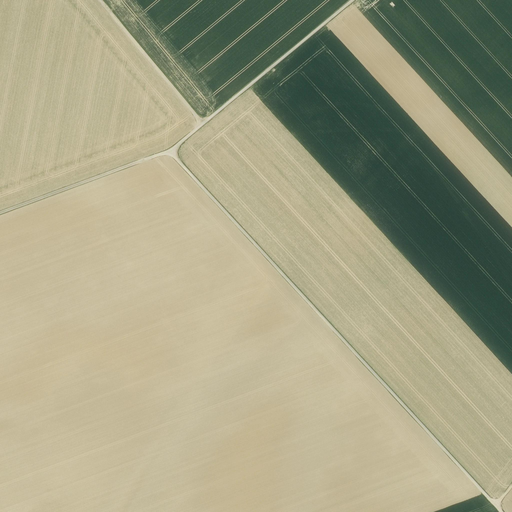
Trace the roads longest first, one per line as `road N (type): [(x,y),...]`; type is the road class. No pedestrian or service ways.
road 1 (track): [(170,151),(502,511)]
road 2 (track): [(352,0),(170,151)]
road 3 (track): [(170,151),(0,213)]
road 4 (track): [(202,124),(104,0)]
